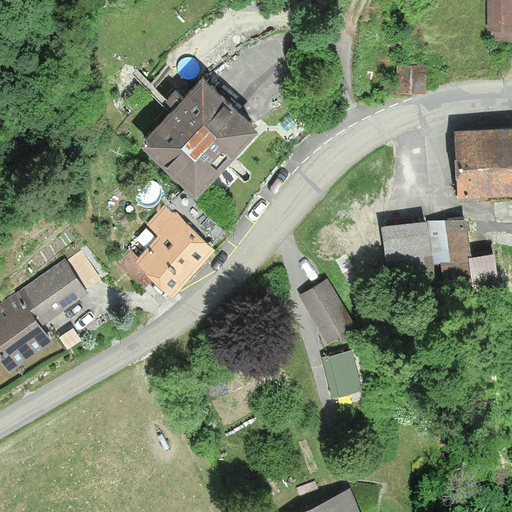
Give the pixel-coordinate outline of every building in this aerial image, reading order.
[(511,0),(489,0),(490,26),(511,25),(511,0)] [(400,61),(401,89),(428,88),(427,60),(400,61)] [(174,111),(229,159),(256,127),(202,79),(174,111)] [(146,143),(201,190),(229,159),(174,111),(146,143)] [(511,125),(455,127),(456,194),(511,193),(511,125)] [(135,256),(170,292),(217,248),(170,199),(148,220),(160,232),(135,256)] [(430,219),(433,262),(440,261),(442,292),(497,288),(495,250),(469,252),(467,216),(430,219)] [(430,219),(383,221),(386,273),(433,270),(433,262),(430,219)] [(0,303),(0,348),(13,367),(55,339),(45,324),(97,289),(74,255),(0,303)] [(301,293),(330,342),(356,326),(327,278),(301,293)] [(354,344),(324,351),(334,392),(364,385),(354,344)] [(314,511),(361,511),(349,486),(311,504),(314,511)]
